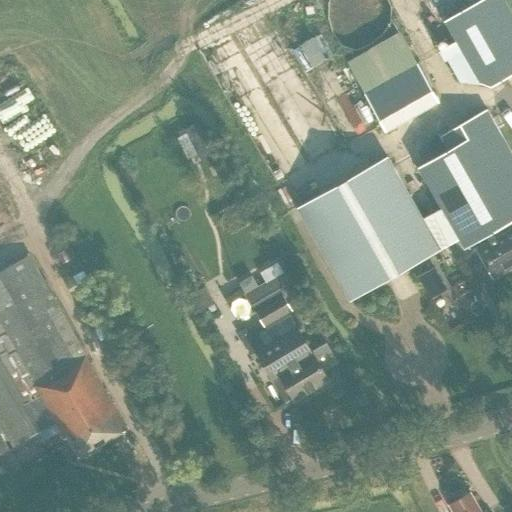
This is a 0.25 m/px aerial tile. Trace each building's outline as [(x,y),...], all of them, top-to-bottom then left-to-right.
[(388,23),(389,17),(389,11),(387,6),(385,0),(384,0),(333,0),(331,3),(329,9),(328,15),(329,21),(330,27),(333,32),(336,37),(341,41),(346,44),(352,46),(358,46),(363,46),(369,45),(375,42),(379,38),(383,34),(386,29),(388,23)] [(491,87),(511,74),(511,15),(503,0),(481,0),(444,22),(479,83),(491,87)] [(370,87),(423,58),(406,27),(353,56),(370,87)] [(274,40),(266,45),(276,64),(284,59),(274,40)] [(385,132),(438,101),(417,64),(363,94),(385,132)] [(283,99),(287,115),(273,119),(276,132),(287,129),(296,163),(312,159),(295,95),(283,99)] [(386,156),(297,207),(351,301),(459,239),(464,249),(473,243),(493,278),(511,266),(511,228),(500,235),(497,230),(511,221),(511,155),(486,110),(441,136),(448,150),(418,167),(436,198),(442,209),(423,220),(417,209),(386,156)] [(81,137),(70,143),(76,155),(87,149),(81,137)] [(127,430),(27,255),(0,270),(0,453),(54,423),(63,439),(67,437),(78,458),(127,430)] [(299,286),(289,271),(247,295),(256,311),(266,329),(258,334),(265,346),(256,351),(272,379),(279,375),(294,400),(328,380),(323,371),(337,362),(326,343),(311,352),(288,312),(291,310),(283,296),(299,286)] [(481,511),(470,493),(449,505),(453,511),(481,511)]
